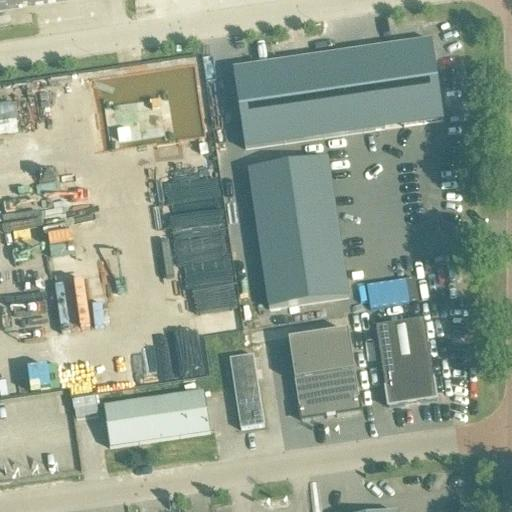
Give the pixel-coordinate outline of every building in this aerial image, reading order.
[(0,0),(0,13),(91,0),(0,0)] [(233,73),(244,153),(444,125),(432,44),(233,73)] [(247,174),(268,314),(349,302),(328,162),(247,174)] [(424,324),(376,332),(388,411),(436,404),(424,324)] [(348,336),(288,345),(301,425),(361,415),(348,336)] [(265,431),(253,360),(229,364),(241,435),(265,431)] [(204,397),(103,412),(110,453),(209,438),(210,438),(204,397)]
